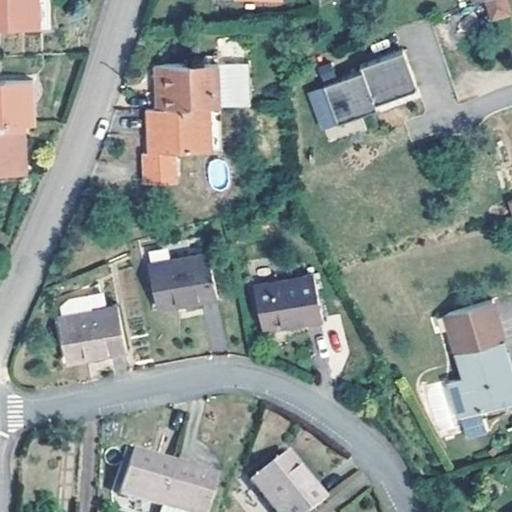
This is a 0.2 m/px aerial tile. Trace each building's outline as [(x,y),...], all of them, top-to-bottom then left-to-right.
[(42,3),(42,0),(0,0),(0,29),(35,29),(34,3),(42,3)] [(511,12),(508,0),(494,0),(492,1),(498,20),(511,15),(511,12)] [(42,28),(42,3),(34,3),(35,29),(42,28)] [(366,76),(327,91),(341,128),(381,113),(379,108),(422,92),(407,54),(364,71),(366,76)] [(154,111),(210,108),(249,106),(248,62),(218,63),(219,89),(211,90),(211,64),(160,66),(161,92),(154,93),(154,111)] [(219,89),(218,63),(211,64),(211,90),(219,89)] [(161,92),(160,66),(153,67),(154,93),(161,92)] [(0,126),(28,125),(36,125),(35,108),(29,107),(29,82),(0,83),(0,126)] [(142,156),(142,183),(142,187),(151,187),(176,186),(176,153),(204,152),(204,126),(211,126),(210,108),(154,111),(145,111),(146,131),(152,130),(153,156),(146,156),(142,156)] [(28,148),(28,125),(0,126),(0,174),(21,174),(21,147),(28,148)] [(29,174),(28,148),(21,147),(21,174),(29,174)] [(223,295),(214,250),(155,263),(163,308),(223,295)] [(330,313),(319,268),(258,281),(269,327),(330,313)] [(98,308),(92,281),(73,284),(65,302),(68,313),(63,315),(71,361),(132,349),(123,303),(98,308)] [(454,332),(460,353),(501,341),(507,340),(496,302),(449,315),(454,332)] [(511,402),(511,381),(501,341),(460,353),(466,378),(450,382),(461,418),(476,413),(511,402)] [(277,511),(313,511),(328,501),(290,450),(254,479),(277,511)] [(124,495),(163,508),(178,464),(138,451),(124,495)] [(178,464),(163,508),(161,511),(208,511),(220,478),(178,464)]
